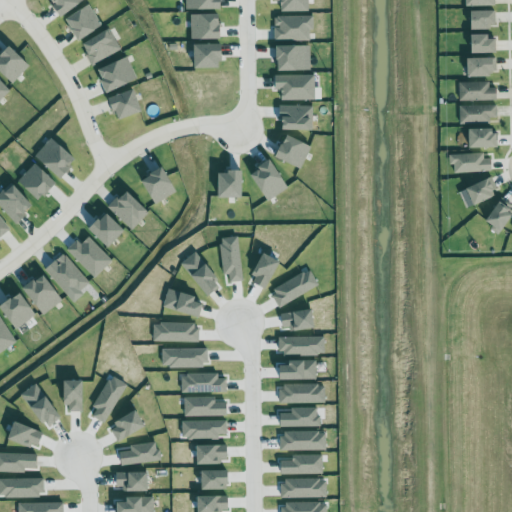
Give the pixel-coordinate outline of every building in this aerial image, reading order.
[(52,0),(61,16),(88,0),(52,0)] [(186,0),(186,9),(222,8),(222,0),(186,0)] [(281,11),(309,11),(309,0),(274,0),(282,0),(281,11)] [(103,26),(90,4),(66,19),(80,41),(103,26)] [(497,11),(471,11),(471,28),(497,28),(497,11)] [(191,14),(192,39),(222,38),(222,13),(191,14)] [(275,41),(313,40),(312,16),(275,16),(275,41)] [(82,45),(94,66),(122,50),(110,29),(82,45)] [(497,36),(474,35),(473,52),(497,53),(497,36)] [(222,43),(195,44),(196,68),(223,68),(222,43)] [(31,66),(13,83),(0,69),(0,59),(2,57),(1,56),(11,45),(31,66)] [(306,70),(305,45),(278,45),(279,70),(306,70)] [(98,71),(108,93),(138,80),(128,57),(98,71)] [(469,58),(469,77),(496,77),(495,58),(469,58)] [(315,75),(275,75),(275,89),(282,89),(282,100),(315,101),(315,75)] [(0,101),(11,91),(0,79),(0,101)] [(460,101),(498,101),(497,87),(490,87),(490,82),(459,82),(460,101)] [(121,120),(144,111),(135,89),(108,99),(114,114),(118,112),(121,120)] [(313,130),(313,106),(281,105),(280,129),(313,130)] [(498,123),(497,105),(460,106),(460,123),(498,123)] [(498,129),(470,129),(471,148),(498,147),(498,129)] [(302,168),(312,145),(287,135),(278,158),(302,168)] [(79,159),(51,137),(36,157),(64,178),(79,159)] [(492,158),(484,159),(484,153),(449,155),(449,165),(454,165),(455,173),(492,171),(492,158)] [(250,175),(268,201),(289,187),(271,160),(250,175)] [(19,181),(41,201),(58,183),(36,163),(19,181)] [(143,179),(155,204),(177,193),(166,168),(143,179)] [(244,172),(218,171),(218,197),(244,198),(244,172)] [(461,192),(469,208),(500,193),(492,177),(461,192)] [(0,207),(16,224),(35,206),(13,183),(0,194),(0,207)] [(109,207),(131,230),(150,213),(128,190),(109,207)] [(511,215),(511,205),(503,198),(486,219),(501,231),(511,215)] [(110,248),(126,230),(107,213),(91,231),(110,248)] [(0,236),(1,238),(10,230),(0,216),(0,236)] [(68,249),(94,278),(112,261),(90,237),(82,244),(78,240),(68,249)] [(89,280),(63,254),(46,271),(71,298),(89,280)] [(64,299),(43,274),(24,289),(44,315),(64,299)] [(16,329),(37,316),(22,293),(1,306),(16,329)] [(0,352),(16,343),(0,314),(0,352)]
